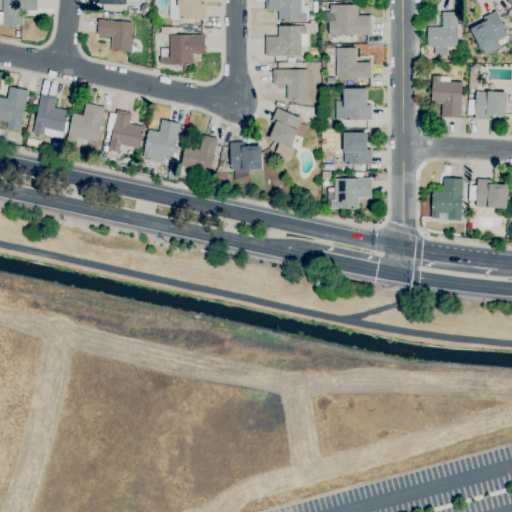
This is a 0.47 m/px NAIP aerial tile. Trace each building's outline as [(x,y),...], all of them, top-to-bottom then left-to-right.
[(36,10),(36,0),(1,0),(2,25),(22,25),(22,10),(36,10)] [(199,0),(168,0),(168,17),(204,18),(204,3),(200,3),(199,0)] [(264,0),(264,9),(277,10),(277,20),(307,21),(307,5),(302,5),(302,0),(264,0)] [(357,15),(357,4),(327,5),(328,35),(370,34),(370,15),(357,15)] [(507,35),(495,10),(481,17),(483,21),(469,28),(479,48),(507,35)] [(427,47),(433,46),(433,55),(446,54),(446,46),(457,46),(456,11),(441,12),(441,26),(426,26),(427,47)] [(133,21),(97,19),(96,38),(110,39),(110,50),(130,51),(130,46),(132,47),(133,21)] [(265,56),(300,55),(300,45),(306,45),(306,25),(277,26),(277,36),(264,36),(265,56)] [(204,34),(169,34),(168,57),(159,56),(159,64),(191,65),(192,54),(203,54),(204,34)] [(370,78),(370,62),(355,62),(355,47),(335,47),(335,77),(370,78)] [(307,68),(272,69),(272,84),(285,84),(286,99),(314,98),(314,86),(307,86),(307,68)] [(461,81),(449,81),(449,76),(431,75),(430,102),(439,103),(439,117),(460,117),(461,81)] [(0,126),(19,130),(27,90),(9,86),(6,98),(0,97),(0,126)] [(342,88),(342,100),(334,100),(334,119),(370,119),(370,103),(366,103),(366,88),(342,88)] [(505,115),(506,92),(475,91),(474,119),(488,119),(488,115),(505,115)] [(31,132),(44,135),(61,138),(67,110),(53,107),(55,96),(40,93),(31,132)] [(103,106),(84,103),(82,114),(71,113),(67,135),(97,141),(103,106)] [(138,149),(143,126),(128,123),(131,113),(116,109),(107,149),(118,151),(120,144),(138,149)] [(277,109),(266,138),(290,148),(295,134),(301,137),(307,121),(277,109)] [(172,158),(179,123),(160,119),(158,131),(148,129),(142,159),(161,162),(162,156),(172,158)] [(343,164),(371,163),(370,148),(366,148),(366,132),(342,132),(343,164)] [(184,146),(181,167),(211,171),(215,137),(201,135),(199,148),(184,146)] [(241,141),(229,142),(230,170),(261,169),(260,145),(241,146),(241,141)] [(371,178),(335,177),(334,200),(328,200),(328,208),(358,208),(358,197),(370,197),(371,178)] [(461,178),(443,178),(442,190),(431,190),(431,215),(446,216),(446,220),(461,220),(461,178)] [(506,208),(507,184),(490,184),(490,179),(476,179),(475,206),(506,208)]
